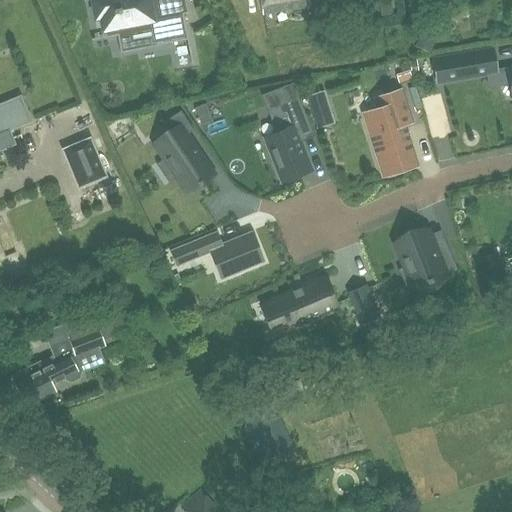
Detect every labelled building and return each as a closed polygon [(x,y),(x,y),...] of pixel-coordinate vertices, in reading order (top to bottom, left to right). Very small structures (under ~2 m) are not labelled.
[(92,0),(94,9),(93,9),(94,15),(95,15),(96,19),(101,18),(105,39),(153,30),(156,46),(154,46),(155,47),(158,47),(157,46),(188,40),(183,15),(187,14),(187,13),(152,19),(148,0),(92,0)] [(336,2),(336,0),(260,0),(264,16),(308,8),(307,6),(336,2)] [(222,19),(251,18),(251,6),(222,6),(222,19)] [(191,24),(192,50),(255,47),(254,20),(191,24)] [(415,45),(430,52),(434,43),(419,37),(415,45)] [(496,72),(492,49),(433,60),(437,84),(487,75),(487,73),(496,72)] [(511,68),(496,72),(487,73),(487,75),(489,87),(511,83),(511,86),(511,68)] [(373,160),(415,154),(407,83),(380,86),(382,95),(365,97),(373,160)] [(0,105),(0,133),(29,121),(19,98),(0,105)] [(281,183),(311,171),(294,128),(308,123),(303,109),(271,122),(276,134),(264,139),(281,183)] [(213,176),(186,136),(193,131),(180,112),(160,126),(167,137),(154,146),(165,161),(166,159),(178,177),(176,178),(187,194),(213,176)] [(90,138),(64,149),(80,187),(105,175),(90,138)] [(221,244),(216,232),(169,251),(176,268),(209,254),(220,281),(265,263),(252,231),(221,244)] [(458,271),(445,240),(434,245),(431,238),(420,243),(417,236),(394,245),(404,267),(398,270),(408,295),(427,287),(429,287),(428,283),(446,276),(444,271),(454,267),(456,272),(458,271)] [(138,259),(136,251),(123,253),(125,261),(138,259)] [(495,255),(475,259),(478,276),(499,272),(495,255)] [(321,280),(262,306),(262,307),(263,307),(271,325),(293,315),(297,325),(336,309),(328,289),(325,290),(321,280)] [(366,286),(347,294),(359,324),(378,316),(366,286)] [(105,347),(97,326),(105,323),(100,310),(64,324),(69,337),(67,337),(75,359),(105,347)] [(132,317),(109,327),(114,339),(137,329),(132,317)] [(50,385),(62,378),(70,381),(77,378),(79,371),(76,363),(69,362),(67,358),(58,362),(43,369),(40,363),(16,375),(19,382),(14,384),(16,387),(13,389),(18,399),(21,398),(26,407),(54,393),(50,385)] [(324,388),(331,386),(327,373),(320,375),(300,380),(305,394),(324,388)] [(184,511),(217,511),(205,496),(184,511)]
